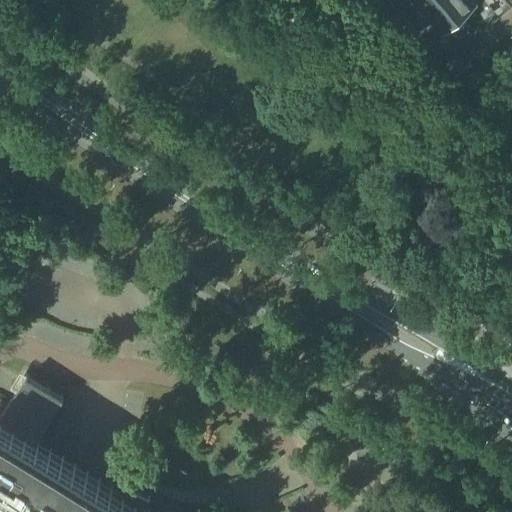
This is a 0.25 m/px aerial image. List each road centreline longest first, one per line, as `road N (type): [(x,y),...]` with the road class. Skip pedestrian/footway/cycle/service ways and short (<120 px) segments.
road 1 (secondary): [(511,414),(0,71)]
road 2 (residential): [(395,0),(455,67),(511,14)]
road 3 (unknown): [(102,372),(128,337),(128,319),(105,297),(39,275)]
